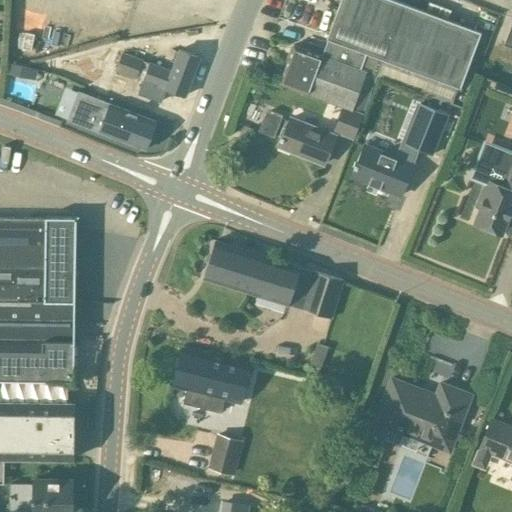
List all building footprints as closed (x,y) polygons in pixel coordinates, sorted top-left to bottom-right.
[(376,75),(452,103),(458,87),(460,88),(481,32),(394,0),(340,0),(326,39),(327,40),(327,39),(321,55),(294,45),(280,83),(362,113),(376,75)] [(144,81),(139,93),(160,101),(165,88),(185,96),(198,59),(199,57),(179,50),(172,70),(151,62),(144,81)] [(115,70),(136,78),(143,59),(122,52),(115,70)] [(42,62),(42,69),(55,73),(55,59),(42,62)] [(6,75),(34,81),(36,70),(8,64),(6,75)] [(155,122),(78,93),(68,120),(145,149),(155,122)] [(364,146),(352,176),(401,195),(413,165),(412,165),(418,150),(433,156),(449,114),(420,102),(398,159),(364,146)] [(352,139),(362,113),(343,106),(333,132),(352,139)] [(263,118),(258,131),(274,138),(279,124),(283,116),(271,110),(265,113),(263,118)] [(335,136),(290,118),(279,146),(324,164),(335,136)] [(511,151),(486,141),(473,177),(486,182),(477,207),(480,208),(474,224),(502,235),(511,209),(511,151)] [(0,461),(3,461),(3,458),(72,459),(73,403),(0,401),(0,379),(74,381),(76,218),(0,216),(0,461)] [(215,240),(203,278),(288,305),(300,267),(215,240)] [(308,311),(332,319),(343,280),(344,280),(320,273),(308,311)] [(327,346),(317,342),(308,367),(318,370),(327,346)] [(172,385),(188,389),(184,402),(221,411),(224,399),(240,403),(250,365),(182,347),(172,385)] [(376,417),(421,435),(419,439),(449,451),(471,395),(440,383),(436,395),(391,378),(376,417)] [(511,427),(490,419),(478,448),(511,461),(511,476),(511,478),(511,427)] [(244,441),(217,433),(208,468),(234,475),(244,441)] [(363,445),(356,462),(373,468),(380,451),(363,445)] [(71,511),(72,479),(34,478),(34,484),(10,484),(9,511),(71,511)] [(222,501),(219,511),(248,511),(250,505),(222,501)]
